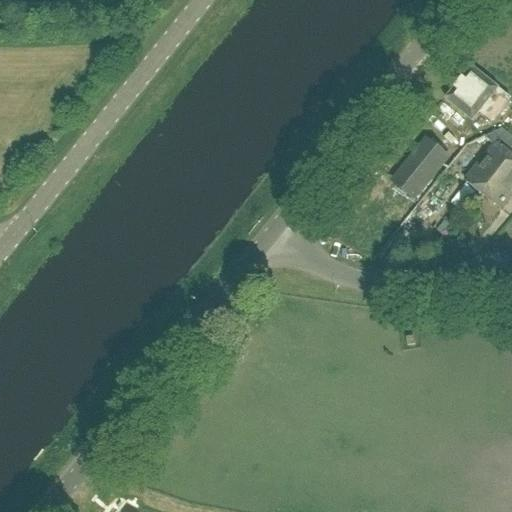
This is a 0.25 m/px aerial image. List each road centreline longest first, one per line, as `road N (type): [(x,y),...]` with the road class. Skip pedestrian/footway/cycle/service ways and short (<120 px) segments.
road 1 (tertiary): [(47,511),(268,239)]
road 2 (tertiary): [(203,0),(0,253)]
road 3 (tertiary): [(268,239),(458,0)]
road 4 (tertiary): [(511,292),(359,281),(268,239)]
